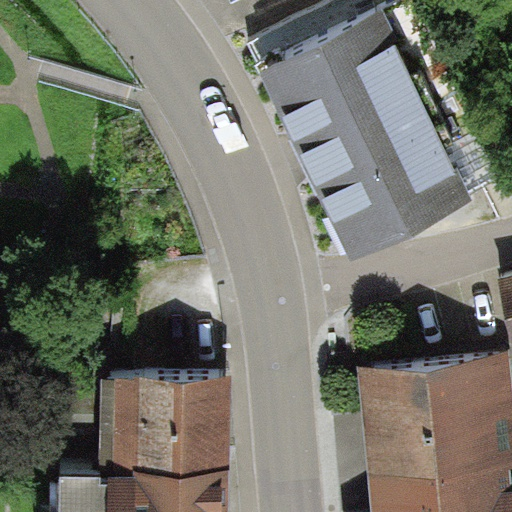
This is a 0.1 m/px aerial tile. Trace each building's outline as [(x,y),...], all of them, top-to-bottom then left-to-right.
[(355,0),(258,45),(347,233),(497,163),(419,0),(355,0)] [(511,258),(501,262),(511,307),(511,258)] [(511,363),(510,336),(359,348),(372,498),(345,501),(345,511),(511,511),(511,465),(511,454),(511,453),(511,363)] [(232,446),(234,352),(135,349),(135,354),(102,354),(100,442),(232,446)] [(230,511),(232,446),(100,442),(62,441),(60,487),(40,487),(39,511),(230,511)]
